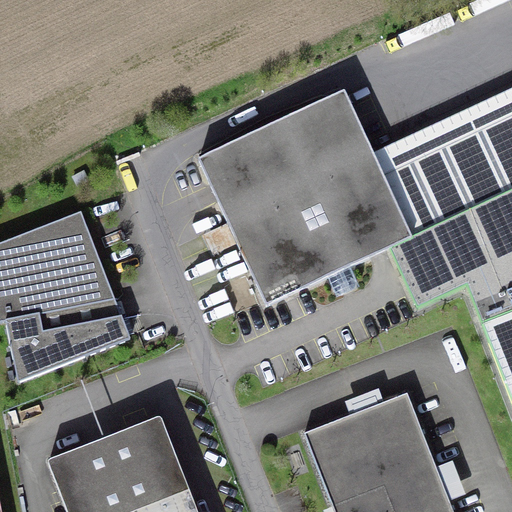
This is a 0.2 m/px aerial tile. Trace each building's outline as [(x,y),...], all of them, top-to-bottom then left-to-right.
[(463,286),(482,323),(511,310),(511,88),(372,154),(407,235),(388,244),(417,309),(463,286)] [(343,91),(201,155),(266,303),(388,244),(407,235),(372,154),(343,91)] [(0,320),(8,319),(21,383),(131,339),(124,315),(43,330),(39,312),(113,296),(80,213),(0,243),(0,320)] [(511,310),(482,323),(511,401),(511,310)] [(451,511),(409,401),(308,439),(336,511),(451,511)] [(196,511),(160,417),(49,459),(69,511),(196,511)]
